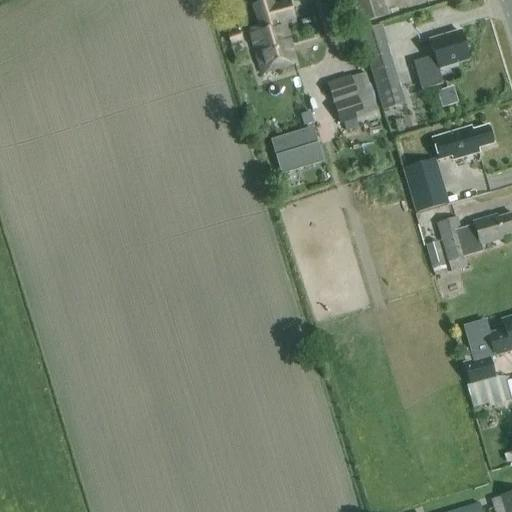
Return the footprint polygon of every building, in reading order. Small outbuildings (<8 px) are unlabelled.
[(348,0),(356,25),(389,15),(383,0),(348,0)] [(283,23),(293,20),(288,3),(273,7),(272,1),(252,7),(259,28),(248,32),(252,45),(251,45),(260,73),(294,63),(283,23)] [(238,30),(227,34),(230,46),(242,42),(238,30)] [(442,84),(437,69),(468,60),(460,32),(429,41),(434,57),(413,63),(417,76),(422,91),(442,84)] [(389,48),(366,55),(378,95),(401,88),(389,48)] [(326,84),(339,125),(363,117),(350,77),(326,84)] [(444,135),(431,139),(437,161),(451,157),(452,161),(477,153),(476,149),(492,144),(487,127),(470,132),(469,128),(444,135)] [(270,141),(281,176),(323,163),(313,128),(270,141)] [(402,169),(415,214),(447,205),(434,160),(402,169)] [(450,273),(467,268),(464,258),(483,252),(481,245),(502,239),(501,237),(511,233),(511,214),(496,219),(495,216),(471,223),(472,227),(460,230),(456,218),(435,224),(450,273)] [(445,269),(438,242),(425,246),(433,273),(445,269)] [(484,321),(463,327),(473,362),(489,357),(511,350),(511,317),(501,320),(504,330),(488,335),(484,321)] [(473,362),(462,365),(468,385),(494,378),(489,357),(473,362)] [(511,511),(511,493),(499,497),(503,511),(511,511)] [(480,511),(478,503),(449,511),(480,511)]
